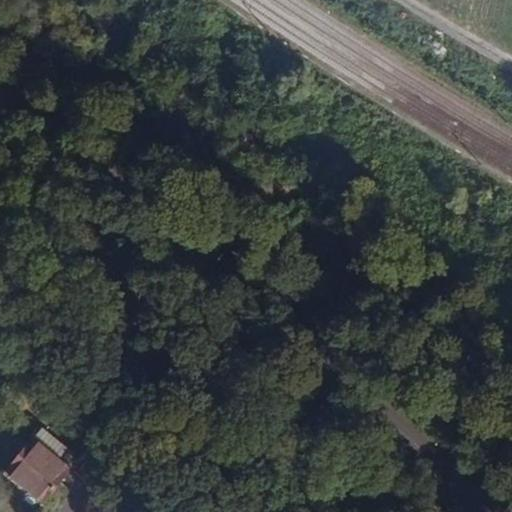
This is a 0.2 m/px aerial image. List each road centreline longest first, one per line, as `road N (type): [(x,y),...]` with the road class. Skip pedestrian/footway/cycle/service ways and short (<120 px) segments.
road 1 (secondary): [(511,490),(201,229),(0,87)]
road 2 (track): [(511,63),(410,0)]
